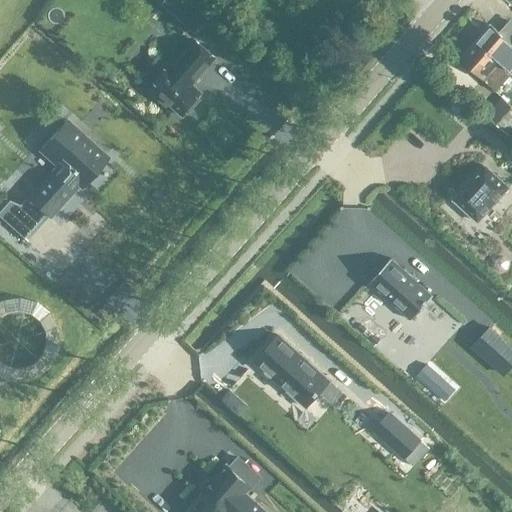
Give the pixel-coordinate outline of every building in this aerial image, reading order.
[(163,0),(162,1),(195,31),(207,17),(188,0),(163,0)] [(511,44),(491,25),(475,42),(510,75),(511,73),(511,71),(511,44)] [(201,93),(192,84),(216,58),(196,40),(172,67),(170,65),(150,88),(152,90),(149,93),(165,107),(167,104),(181,115),(185,111),(188,113),(200,100),(197,97),(201,93)] [(510,75),(475,42),(460,59),(490,87),(491,87),(496,91),(510,75)] [(511,105),(505,99),(489,117),(511,138),(511,137),(511,105)] [(103,159),(65,123),(41,149),(59,165),(59,169),(30,201),(49,218),(103,159)] [(485,166),(454,200),(478,221),(509,187),(485,166)] [(0,210),(0,218),(22,239),(37,223),(17,206),(8,202),(0,210)] [(495,259),(494,266),(499,271),(507,269),(508,261),(502,256),(495,259)] [(391,258),(370,282),(412,320),(425,305),(426,306),(429,302),(428,301),(433,296),(391,258)] [(511,347),(490,328),(481,339),(509,364),(511,361),(511,347)] [(279,335),(255,362),(306,407),(330,380),(279,335)] [(229,388),(223,398),(241,410),(248,400),(229,388)] [(387,423),(378,433),(405,457),(420,440),(391,414),(385,421),(387,423)] [(202,493),(189,508),(193,511),(260,511),(264,509),(246,493),(260,477),(239,458),(230,468),(227,465),(214,480),(212,479),(201,492),(202,493)]
